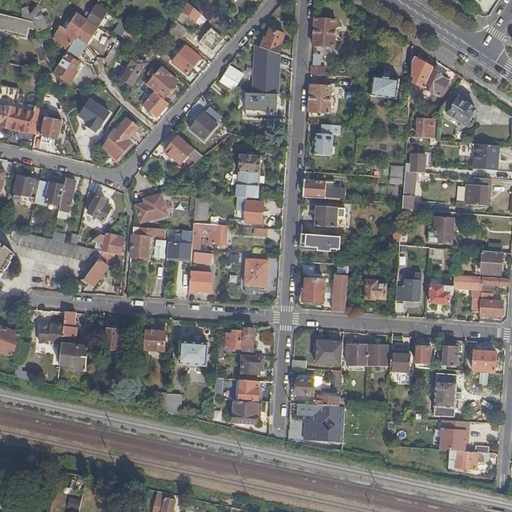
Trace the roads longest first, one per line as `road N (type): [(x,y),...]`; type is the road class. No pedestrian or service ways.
road 1 (residential): [(0,151),(118,179),(274,0)]
road 2 (residential): [(286,318),(307,0)]
road 3 (residential): [(29,301),(286,318)]
road 4 (residential): [(286,318),(511,336)]
road 5 (residential): [(497,511),(511,356)]
